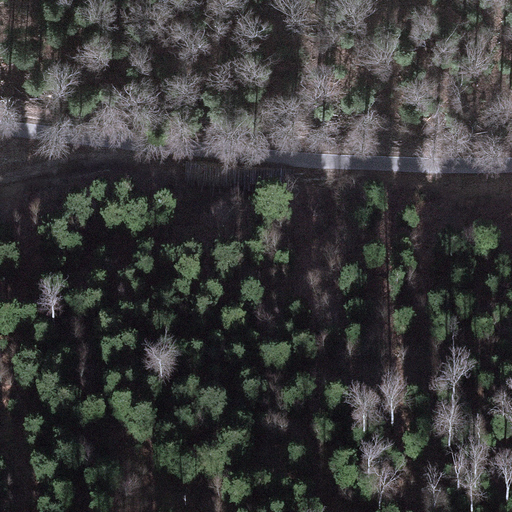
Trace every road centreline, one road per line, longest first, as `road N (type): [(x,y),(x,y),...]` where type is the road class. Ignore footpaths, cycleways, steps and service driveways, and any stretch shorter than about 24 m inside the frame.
road 1 (unclassified): [(0,128),(297,159),(511,164)]
road 2 (track): [(143,145),(0,175)]
